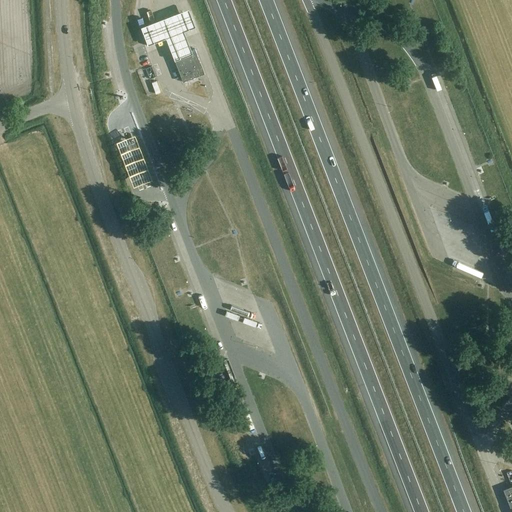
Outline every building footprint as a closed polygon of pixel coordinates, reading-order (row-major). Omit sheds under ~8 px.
[(164,34),(173,57),(191,50),(183,28),(194,24),(188,7),(140,24),(147,41),(164,34)] [(195,49),(191,50),(173,57),(182,81),(204,73),(195,49)] [(165,92),(161,81),(156,83),(160,94),(165,92)] [(142,157),(123,164),(131,187),(151,180),(142,157)] [(488,213),(493,210),(484,185),(478,187),(488,213)] [(233,307),(231,312),(261,324),(263,319),(233,307)] [(260,340),(259,345),(277,352),(278,347),(260,340)] [(511,485),(503,489),(511,511),(511,485)]
